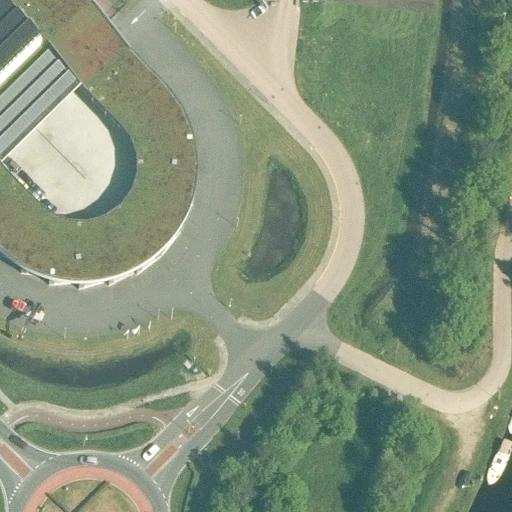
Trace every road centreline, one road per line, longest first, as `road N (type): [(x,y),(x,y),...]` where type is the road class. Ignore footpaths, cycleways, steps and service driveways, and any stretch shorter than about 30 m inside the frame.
road 1 (unclassified): [(511,223),(501,266),(501,361),(487,391),(464,405),(447,406),(323,347),(297,325)]
road 2 (unclassified): [(297,325),(341,266),(350,206),(325,146),(247,66)]
road 3 (unclassified): [(158,506),(166,479),(234,404),(249,374)]
road 4 (unclassified): [(249,374),(127,470)]
